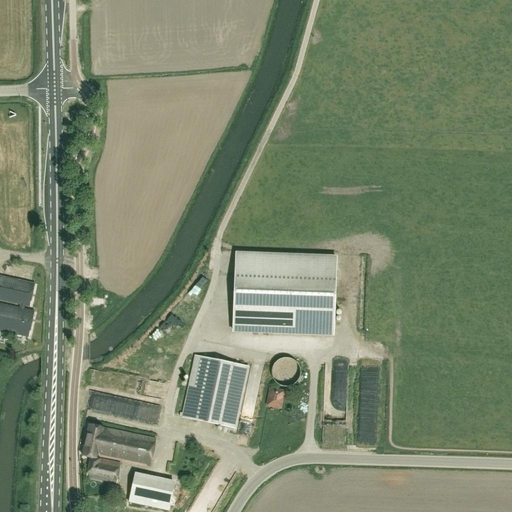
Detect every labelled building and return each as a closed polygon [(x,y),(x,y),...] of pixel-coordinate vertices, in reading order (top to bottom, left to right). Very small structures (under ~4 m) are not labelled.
[(337,258),(236,254),(233,331),(334,335),(337,258)] [(0,330),(29,337),(35,312),(24,309),(25,305),(30,307),(36,284),(0,276),(0,299),(21,305),(20,308),(0,304),(0,330)] [(246,367),(236,365),(196,356),(184,413),(180,412),(179,416),(234,428),(246,367)] [(287,387),(292,385),(296,382),(299,377),(300,372),(299,366),(295,362),(290,359),(284,359),(279,360),(275,364),(272,369),(272,374),(273,379),(277,383),(282,386),(287,387)] [(91,389),(98,391),(103,376),(96,374),(91,389)] [(285,391),(269,388),(266,407),(282,410),(285,391)] [(285,398),(280,424),(293,427),(294,417),(287,416),(289,408),(292,409),(294,400),(285,398)] [(249,435),(249,423),(241,423),(241,435),(249,435)] [(116,483),(121,464),(100,459),(96,458),(97,455),(150,466),(156,439),(89,425),(82,455),(90,457),(86,477),(116,483)] [(169,511),(175,484),(135,475),(129,502),(169,511)]
